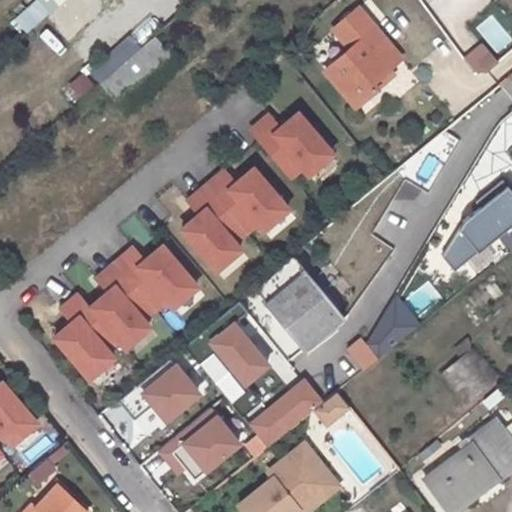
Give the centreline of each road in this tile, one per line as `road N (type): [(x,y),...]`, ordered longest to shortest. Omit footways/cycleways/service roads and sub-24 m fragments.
road 1 (residential): [(242,100),(0,307)]
road 2 (residential): [(0,326),(150,511)]
